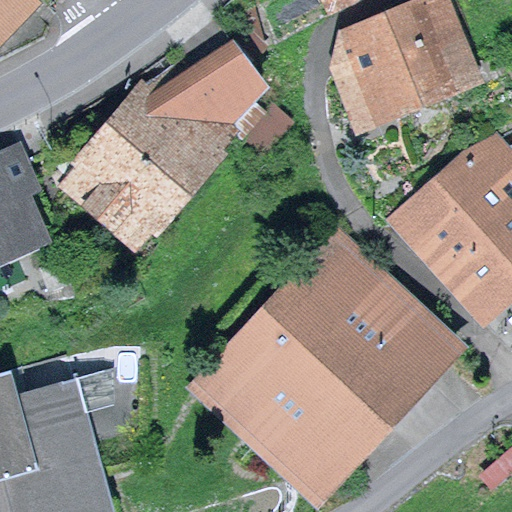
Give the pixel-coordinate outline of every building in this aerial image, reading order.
[(0,0),(0,23),(24,0),(23,0),(0,0)] [(327,0),(332,10),(348,0),(327,0)] [(425,0),(328,40),(360,119),(472,74),(442,0),(425,0)] [(75,185),(132,236),(234,123),(260,85),(246,65),(266,48),(252,6),(162,70),(75,185)] [(231,149),(251,166),(292,121),(272,103),(231,149)] [(511,160),(486,131),(391,217),(475,310),(511,277),(511,160)] [(0,252),(33,238),(13,192),(33,183),(17,147),(0,154),(0,252)] [(329,411),(350,431),(414,364),(359,311),(377,291),(338,254),(213,383),(254,422),(274,400),(308,433),(329,411)] [(0,511),(48,511),(45,501),(101,485),(70,378),(17,393),(10,370),(0,372),(0,511)]
